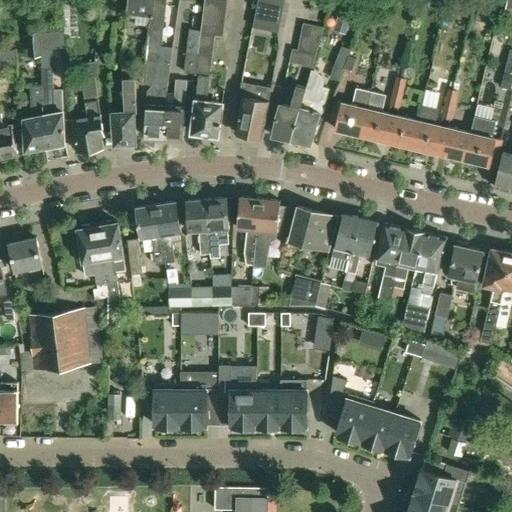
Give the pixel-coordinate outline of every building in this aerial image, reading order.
[(62,0),(64,15),(73,14),(73,1),(76,1),(86,1),(86,0),(62,0)] [(126,0),(124,16),(136,17),(135,24),(149,26),(150,17),(152,17),(154,4),(154,0),(126,0)] [(195,73),(198,74),(191,132),(192,132),(192,133),(200,135),(200,133),(203,133),(205,137),(212,137),(215,135),(218,135),(222,102),(206,100),(214,37),(222,38),(227,0),(204,0),(197,53),(195,73)] [(257,0),(252,27),(279,32),(285,0),(257,0)] [(451,0),(448,12),(468,18),(472,0),(451,0)] [(494,0),(479,0),(475,20),(492,24),(497,1),(495,0),(494,0)] [(343,1),(337,17),(349,22),(355,5),(343,1)] [(166,6),(154,4),(152,17),(150,17),(149,26),(145,61),(147,62),(145,83),(152,85),(154,84),(154,81),(167,82),(168,82),(172,47),(161,46),(166,6)] [(304,23),(298,50),(315,54),(324,27),(304,23)] [(62,31),(39,32),(40,55),(41,70),(52,69),(51,49),(63,48),(62,31)] [(39,32),(27,32),(28,56),(40,55),(39,32)] [(344,67),(349,55),(351,49),(341,46),(330,78),(339,81),(344,67)] [(0,70),(3,70),(3,67),(16,64),(16,49),(0,52),(0,70)] [(315,54),(298,50),(292,49),(289,61),(311,67),(315,54)] [(511,49),(510,49),(500,86),(511,89),(511,49)] [(195,73),(197,53),(186,51),(184,72),(188,72),(195,73)] [(356,58),(349,55),(344,67),(351,70),(356,58)] [(80,151),(81,154),(92,152),(92,149),(103,147),(101,135),(104,134),(94,77),(92,65),(78,68),(86,116),(72,119),(78,152),(80,151)] [(41,84),(41,88),(45,146),(65,143),(63,110),(54,111),(52,69),(41,70),(41,84)] [(312,69),(305,87),(303,94),(289,139),(310,145),(320,113),(322,113),(329,88),(324,86),(323,82),(322,77),(320,74),(316,71),(313,69),(312,69)] [(396,76),(393,90),(402,92),(406,78),(396,76)] [(173,105),(165,104),(164,138),(167,138),(168,140),(174,141),(176,138),(182,139),(186,80),(175,79),(173,105)] [(111,111),(113,144),(116,144),(119,146),(124,145),(127,143),(136,142),(134,110),(138,110),(135,80),(122,81),(124,111),(111,111)] [(271,86),(243,80),(240,93),(243,94),(236,132),(240,132),(241,135),(247,136),(250,134),(261,136),(271,86)] [(147,90),(144,136),(151,137),(152,139),(158,139),(160,138),(164,138),(165,104),(167,82),(154,81),(154,84),(152,85),(147,90)] [(24,150),(45,146),(41,88),(41,84),(30,85),(31,116),(23,117),(24,150)] [(303,94),(305,87),(296,85),(290,105),(279,102),(276,115),(271,135),(289,139),(303,94)] [(448,88),(445,102),(454,104),(457,90),(448,88)] [(361,135),(367,108),(371,92),(357,89),(353,104),(336,100),(331,118),(338,120),(336,129),(361,135)] [(399,107),(402,92),(393,90),(390,105),(399,107)] [(373,138),(385,141),(391,113),(382,111),(386,95),(371,92),(367,108),(361,135),(373,138)] [(454,104),(445,102),(441,117),(450,119),(454,104)] [(413,147),(435,152),(441,125),(436,124),(439,110),(437,107),(423,103),(419,120),(413,147)] [(0,107),(0,158),(16,155),(10,126),(4,127),(0,107)] [(395,114),(391,113),(385,141),(389,141),(413,147),(419,120),(395,114)] [(474,116),(470,132),(463,159),(488,164),(490,155),(497,157),(501,139),(491,137),(494,125),(491,120),(474,116)] [(470,132),(441,125),(435,152),(463,159),(470,132)] [(511,190),(511,187),(511,153),(503,151),(495,187),(511,190)] [(246,264),(253,264),(256,245),(260,197),(241,195),(237,226),(248,227),(246,244),(245,251),(246,264)] [(206,198),(210,247),(210,253),(210,257),(220,256),(219,244),(229,243),(228,227),(229,227),(227,197),(206,198)] [(253,264),(262,265),(266,265),(269,242),(276,238),(277,231),(281,199),(260,197),(256,245),(253,264)] [(206,198),(187,200),(190,231),(200,230),(201,253),(210,253),(210,247),(206,198)] [(175,261),(174,251),(172,241),(181,240),(179,231),(181,231),(177,200),(157,203),(166,262),(175,261)] [(166,262),(157,203),(137,206),(142,237),(151,236),(156,264),(166,262)] [(329,250),(338,216),(297,206),(289,240),(329,250)] [(347,270),(359,217),(342,213),(330,266),(347,270)] [(378,221),(359,217),(347,270),(355,272),(360,251),(370,254),(378,221)] [(98,224),(106,282),(118,280),(116,270),(126,268),(118,221),(115,221),(113,219),(106,220),(105,223),(98,224)] [(106,282),(98,224),(90,225),(88,223),(82,224),(80,227),(77,227),(81,248),(76,248),(78,260),(83,260),(85,275),(95,273),(97,286),(92,286),(95,298),(107,297),(106,282)] [(392,299),(395,285),(392,285),(406,227),(386,223),(376,263),(386,265),(379,296),(392,299)] [(424,232),(406,227),(392,285),(395,285),(405,288),(410,264),(416,266),(424,232)] [(425,292),(433,294),(445,241),(441,235),(424,232),(416,266),(427,268),(421,292),(425,292)] [(15,270),(43,264),(37,237),(9,243),(15,270)] [(138,238),(128,239),(132,274),(133,287),(143,286),(141,273),(143,272),(138,238)] [(484,250),(457,243),(450,273),(451,279),(458,280),(456,287),(474,291),(484,250)] [(491,343),(495,325),(499,309),(511,251),(497,248),(491,251),(483,282),(495,285),(480,340),(491,343)] [(511,251),(499,309),(495,325),(505,327),(511,298),(511,251)] [(290,304),(316,305),(320,282),(321,280),(295,273),(290,304)] [(354,278),(345,276),(342,288),(351,290),(354,278)] [(167,278),(154,279),(155,290),(168,289),(167,278)] [(232,304),(232,287),(232,280),(212,280),(212,287),(214,304),(232,304)] [(331,284),(320,282),(316,305),(326,308),(331,284)] [(189,283),(179,283),(168,283),(170,306),(193,305),(192,287),(189,283)] [(193,305),(214,304),(212,287),(192,287),(193,305)] [(252,287),(232,287),(232,304),(251,304),(252,287)] [(409,303),(404,323),(411,328),(424,331),(429,307),(422,305),(425,292),(421,292),(412,290),(409,303)] [(441,292),(436,313),(447,316),(452,295),(441,292)] [(108,296),(108,325),(119,325),(120,295),(108,296)] [(102,362),(95,307),(28,315),(33,350),(19,352),(21,372),(102,362)] [(181,312),(173,312),(173,325),(181,325),(181,312)] [(181,312),(181,325),(190,325),(190,312),(181,312)] [(257,312),(249,312),(248,325),(257,325),(257,312)] [(257,312),(257,325),(265,325),(266,312),(257,312)] [(290,312),(281,312),(281,325),(290,325),(290,312)] [(417,341),(409,339),(405,352),(413,354),(417,341)] [(417,341),(413,354),(422,357),(426,344),(417,341)] [(461,351),(441,345),(436,361),(456,367),(461,351)] [(0,346),(0,354),(10,354),(10,346),(0,346)] [(219,371),(219,392),(231,392),(231,425),(257,425),(257,388),(257,383),(237,383),(231,383),(231,364),(219,363),(219,371)] [(333,375),(330,397),(346,402),(338,426),(336,432),(361,440),(372,404),(373,405),(374,400),(344,391),(347,379),(333,375)] [(281,425),(307,425),(307,379),(281,378),(280,388),(281,388),(281,425)] [(0,387),(0,416),(5,417),(5,422),(18,422),(18,381),(0,381),(0,387)] [(181,383),(155,383),(155,425),(181,425),(181,383)] [(181,425),(207,425),(207,383),(181,383),(181,425)] [(280,388),(257,388),(257,425),(281,425),(281,388),(280,388)] [(107,393),(107,417),(119,417),(119,393),(107,393)] [(396,412),(373,405),(372,404),(361,440),(384,447),(396,412)] [(458,409),(445,404),(442,412),(455,416),(458,409)] [(384,447),(409,455),(421,419),(396,412),(384,447)] [(442,413),(439,423),(450,426),(453,416),(442,413)] [(443,474),(422,467),(414,492),(459,506),(470,470),(447,462),(443,474)] [(268,511),(269,487),(215,486),(215,508),(236,509),(236,511),(268,511)] [(407,511),(456,511),(459,506),(414,492),(407,511)] [(511,511),(511,498),(505,497),(500,511),(511,511)]
